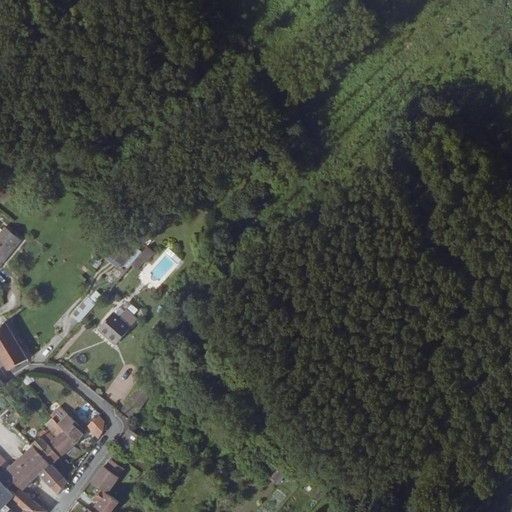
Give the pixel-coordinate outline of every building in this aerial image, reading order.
[(4,184),(0,186),(0,199),(2,202),(12,196),(4,184)] [(5,226),(0,232),(0,267),(22,240),(5,226)] [(142,232),(137,240),(144,244),(148,236),(142,232)] [(126,235),(111,252),(124,263),(139,247),(126,235)] [(139,256),(145,261),(146,262),(155,252),(148,246),(139,256)] [(138,269),(145,261),(139,256),(132,264),(138,269)] [(95,290),(89,296),(95,301),(101,294),(95,290)] [(78,322),(96,303),(88,296),(70,315),(78,322)] [(122,304),(116,310),(133,326),(139,319),(140,313),(133,307),(130,308),(126,304),(122,304)] [(109,332),(108,334),(125,351),(137,337),(129,330),(133,326),(116,310),(102,325),(109,332)] [(0,354),(2,358),(19,347),(10,331),(6,325),(0,328),(0,354)] [(109,332),(102,325),(100,327),(108,334),(109,332)] [(19,347),(2,358),(10,372),(28,361),(19,347)] [(147,370),(144,375),(157,385),(161,379),(149,371),(147,370)] [(126,401),(140,411),(157,385),(144,375),(126,401)] [(73,412),(85,400),(78,393),(65,405),(73,412)] [(81,419),(93,407),(85,400),(73,412),(81,419)] [(132,422),(140,411),(126,401),(119,412),(132,422)] [(88,426),(99,415),(101,414),(93,407),(81,419),(88,426)] [(64,430),(77,442),(87,431),(68,414),(58,424),(64,430)] [(93,430),(105,422),(99,415),(88,426),(93,430)] [(58,436),(64,430),(58,424),(53,418),(46,424),(58,436)] [(105,422),(93,430),(99,438),(104,431),(105,422)] [(52,464),(52,463),(61,456),(50,444),(56,438),(46,427),(40,433),(42,435),(33,443),(38,449),(41,452),(43,455),(52,464)] [(130,429),(116,447),(127,455),(141,436),(130,429)] [(56,438),(50,444),(61,456),(77,442),(64,430),(58,436),(56,438)] [(68,481),(52,463),(52,464),(43,455),(41,452),(38,449),(21,465),(11,475),(8,478),(3,482),(9,487),(15,482),(25,489),(36,478),(41,473),(60,494),(68,481)] [(103,489),(108,493),(120,477),(118,476),(129,462),(124,458),(117,452),(106,467),(104,466),(93,482),(103,489)] [(0,477),(7,471),(11,467),(0,455),(0,477)] [(278,484),(290,470),(278,460),(266,474),(278,484)] [(8,478),(11,475),(7,471),(0,477),(0,478),(3,482),(8,478)] [(26,511),(46,511),(47,511),(20,489),(15,494),(13,497),(26,509),(25,510),(26,511)] [(96,511),(112,511),(120,501),(108,493),(103,489),(96,498),(100,501),(97,506),(99,508),(96,511)] [(277,489),(273,496),(280,500),(284,493),(277,489)] [(0,511),(5,511),(9,508),(0,499),(0,511)]
